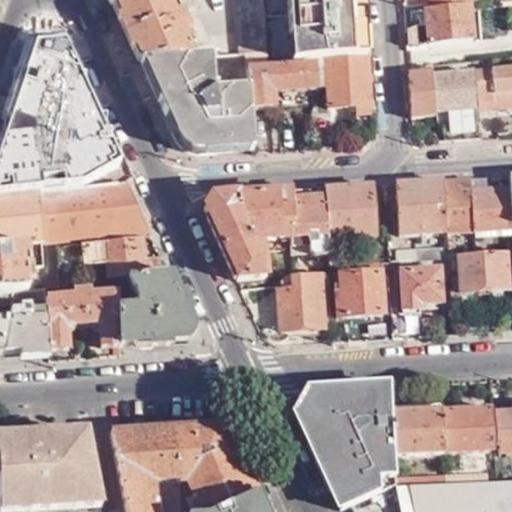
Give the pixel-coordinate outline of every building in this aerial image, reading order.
[(123,0),(114,4),(140,61),(196,57),(170,0),(123,0)] [(232,0),(237,55),(246,54),(263,53),(259,0),(232,0)] [(368,57),(364,0),(285,0),(288,61),(312,60),(368,57)] [(426,0),(427,8),(481,1),(480,0),(426,0)] [(423,21),(426,48),(474,43),(471,7),(411,14),(411,22),(423,21)] [(264,68),(263,53),(246,54),(248,89),(249,114),(250,114),(266,114),(272,108),(272,96),(314,94),(313,66),(264,68)] [(249,114),(248,89),(214,91),(210,56),(196,57),(140,61),(183,155),(189,159),(253,155),(250,114),(249,114)] [(373,131),(368,57),(312,60),(313,66),(314,94),(315,101),(328,101),(328,111),(342,111),(343,133),(373,131)] [(432,68),(407,71),(411,122),(438,119),(438,115),(434,79),(432,68)] [(497,99),(498,109),(511,107),(511,69),(476,73),(479,100),(497,99)] [(434,79),(438,115),(477,110),(473,74),(434,79)] [(479,100),(480,111),(498,109),(497,99),(479,100)] [(64,124),(72,123),(65,106),(57,107),(64,124)] [(446,138),(464,136),(464,141),(482,140),(478,110),(477,110),(438,115),(438,119),(439,125),(444,124),(446,138)] [(125,186),(96,121),(72,123),(64,124),(39,127),(42,152),(26,159),(26,163),(9,165),(9,197),(38,195),(125,186)] [(0,184),(9,156),(0,153),(0,184)] [(442,182),(444,234),(472,233),(470,192),(469,181),(442,182)] [(442,182),(394,186),(397,237),(444,234),(442,182)] [(147,233),(125,186),(38,195),(43,246),(47,245),(54,244),(147,233)] [(371,187),(323,191),(323,198),(326,242),(374,239),(371,187)] [(470,192),(472,233),(509,231),(509,219),(507,190),(470,192)] [(293,192),(235,196),(253,240),(263,239),(266,242),(279,242),(282,237),(296,236),(294,199),(293,192)] [(43,246),(38,195),(9,197),(0,198),(0,250),(41,246),(43,246)] [(253,240),(235,196),(212,197),(203,210),(237,282),(267,279),(265,246),(254,246),(253,240)] [(294,199),(296,236),(297,244),(297,247),(308,247),(308,258),(327,258),(326,252),(326,242),(323,198),(294,199)] [(141,264),(138,240),(81,247),(83,269),(110,266),(111,280),(142,277),(141,264)] [(55,250),(54,244),(47,245),(50,293),(59,292),(55,250)] [(411,246),(411,260),(446,257),(445,244),(411,246)] [(41,270),(41,246),(0,250),(0,296),(11,296),(26,295),(24,271),(41,270)] [(74,247),(55,250),(59,292),(78,290),(74,247)] [(327,258),(327,265),(347,264),(364,263),(363,250),(326,252),(327,258)] [(446,257),(446,269),(455,269),(456,295),(503,293),(501,254),(474,256),(446,257)] [(165,275),(159,260),(141,264),(142,277),(142,281),(165,275)] [(411,260),(398,260),(398,269),(412,269),(411,260)] [(372,262),(364,263),(347,264),(347,273),(342,272),(343,291),(337,290),(339,317),(381,314),(378,272),(372,272),(372,262)] [(399,308),(440,305),(438,270),(398,272),(399,308)] [(319,274),(299,275),(299,292),(281,292),(282,329),(322,327),(319,274)] [(190,330),(165,275),(142,281),(126,284),(128,294),(134,308),(135,311),(133,315),(117,316),(119,348),(184,345),(190,330)] [(128,294),(126,284),(115,286),(116,295),(128,294)] [(5,357),(48,355),(45,306),(44,293),(26,295),(11,296),(5,357)] [(0,357),(5,357),(11,296),(0,296),(0,357)] [(99,350),(119,348),(117,316),(116,301),(89,302),(89,298),(74,299),(73,305),(45,306),(48,355),(68,353),(68,335),(73,328),(92,327),(98,331),(99,350)] [(319,438),(343,492),(382,474),(378,464),(386,460),(378,442),(385,439),(374,414),(358,421),(344,389),(310,391),(303,403),(319,438)] [(497,454),(511,453),(511,407),(495,408),(497,454)] [(441,412),(444,453),(494,451),(492,409),(441,412)] [(393,456),(444,453),(441,412),(391,414),(393,456)] [(243,499),(256,497),(228,438),(214,428),(173,431),(176,474),(176,480),(184,481),(188,492),(182,493),(191,510),(243,499)] [(176,474),(173,431),(108,436),(123,511),(161,511),(158,495),(152,496),(150,481),(176,474)] [(97,511),(84,437),(83,434),(0,439),(0,511),(97,511)] [(485,472),(445,474),(446,484),(485,482),(485,472)] [(446,484),(445,474),(394,476),(394,486),(405,486),(446,484)] [(405,486),(411,511),(476,511),(486,508),(511,495),(511,480),(495,482),(485,482),(446,484),(405,486)] [(392,487),(398,511),(411,511),(405,486),(394,486),(392,487)] [(511,511),(511,495),(486,508),(476,511),(511,511)] [(263,511),(256,497),(243,499),(216,511),(263,511)]
